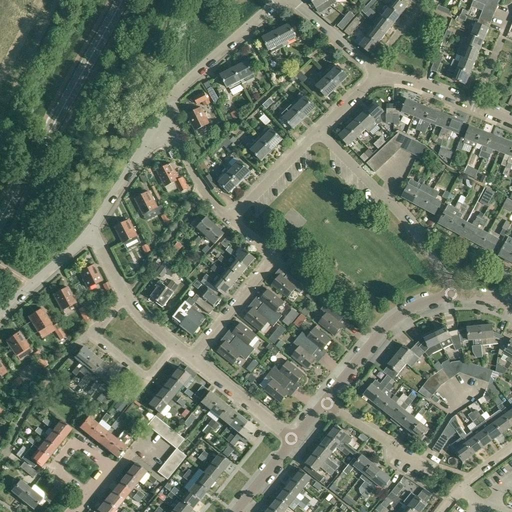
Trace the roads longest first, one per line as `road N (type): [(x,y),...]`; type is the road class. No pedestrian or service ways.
road 1 (tertiary): [(0,216),(122,0)]
road 2 (residential): [(450,293),(380,191),(319,133)]
road 3 (residential): [(191,357),(263,272),(260,254),(227,219)]
road 4 (residential): [(173,124),(171,105),(183,83),(280,0)]
road 5 (residential): [(327,400),(390,322),(450,293)]
road 6 (residential): [(177,346),(153,372),(140,374),(109,350),(96,327),(124,296)]
road 7 (residential): [(511,122),(429,86),(379,77)]
road 8 (residential): [(90,231),(143,150),(173,124)]
road 9 (residential): [(293,438),(191,357)]
road 10 (residential): [(227,219),(319,133)]
road 11 (residential): [(0,316),(90,231)]
road 12 (residential): [(85,496),(111,467),(77,439),(53,469)]
